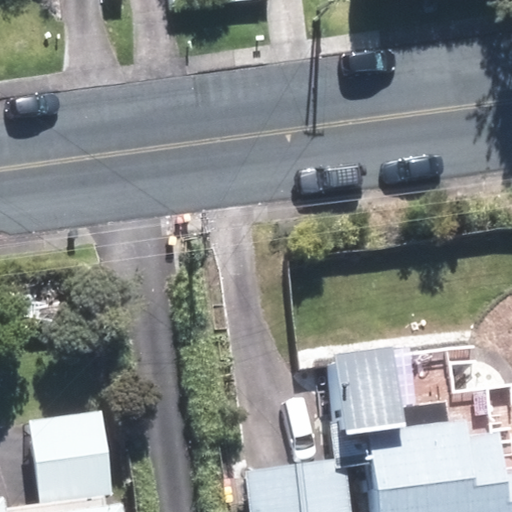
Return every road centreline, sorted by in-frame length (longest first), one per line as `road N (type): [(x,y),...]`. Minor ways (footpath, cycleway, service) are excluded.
road 1 (tertiary): [(511,106),(0,174)]
road 2 (unknown): [(147,214),(185,511)]
